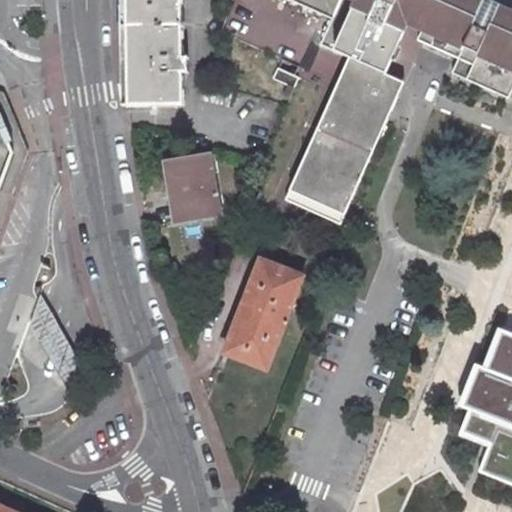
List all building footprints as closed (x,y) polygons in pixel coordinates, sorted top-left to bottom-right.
[(118,103),(178,102),(178,69),(183,69),(182,62),(184,53),(179,52),(178,0),(119,0),(120,41),(118,103)] [(293,0),(315,9),(318,0),(293,0)] [(318,0),(315,9),(328,15),(316,42),(349,57),(388,74),(409,26),(425,33),(421,42),(458,58),(450,77),(510,103),(511,98),(511,7),(495,0),(318,0)] [(404,81),(388,74),(349,57),(286,200),(341,225),(404,81)] [(18,156),(0,203),(0,237),(30,154),(7,95),(0,92),(0,111),(8,131),(18,156)] [(0,203),(18,156),(8,131),(0,111),(0,203)] [(205,153),(161,161),(171,220),(214,211),(205,153)] [(161,248),(147,254),(151,263),(165,258),(161,248)] [(299,269),(257,254),(220,349),(263,364),(299,269)] [(81,359),(44,295),(33,325),(70,393),(81,359)] [(479,462),(511,476),(511,324),(501,320),(462,423),(490,435),(479,462)] [(23,511),(0,501),(0,511),(23,511)]
